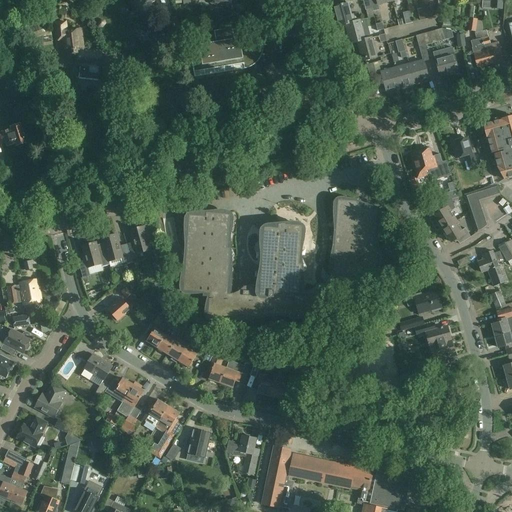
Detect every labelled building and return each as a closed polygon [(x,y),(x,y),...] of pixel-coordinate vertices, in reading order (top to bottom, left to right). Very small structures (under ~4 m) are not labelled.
[(123,0),(130,17),(142,13),(139,4),(151,0),(123,0)] [(210,0),(209,3),(222,7),(231,9),(232,5),(233,5),(233,0),(210,0)] [(340,0),(341,5),(334,7),(339,26),(346,25),(346,24),(353,23),(353,22),(360,20),(358,13),(351,15),(348,3),(350,3),(349,0),(340,0)] [(373,11),(370,0),(362,0),(367,19),(374,17),(373,11)] [(392,1),(392,0),(370,0),(373,11),(379,10),(378,4),(392,1)] [(503,0),(482,0),(483,0),(493,1),(493,8),(503,9),(503,0)] [(430,7),(418,10),(420,20),(433,17),(430,7)] [(263,11),(248,14),(250,22),(264,19),(263,11)] [(404,13),(406,24),(412,22),(410,12),(404,13)] [(182,32),(177,17),(166,20),(167,24),(158,27),(161,38),(170,35),(171,36),(182,32)] [(467,31),(475,32),(477,20),(469,19),(467,31)] [(346,24),(346,25),(351,43),(358,41),(365,39),(360,20),(353,22),(353,23),(346,24)] [(375,23),(377,31),(383,29),(381,22),(375,23)] [(76,65),(80,65),(80,69),(77,69),(77,72),(79,73),(79,79),(105,82),(106,68),(100,68),(101,55),(84,53),(81,30),(68,32),(66,23),(55,24),(57,41),(60,41),(62,51),(61,51),(62,58),(77,56),(76,65)] [(266,42),(241,46),(240,38),(234,39),(233,28),(214,31),(216,42),(199,45),(200,52),(196,53),(197,58),(191,58),(194,77),(195,77),(194,72),(243,64),(244,69),(245,69),(245,67),(247,66),(252,64),(256,61),(259,56),(261,51),(261,46),(261,44),(266,43),(266,42)] [(441,29),(435,30),(438,41),(444,40),(441,29)] [(429,32),(432,43),(438,41),(435,30),(429,32)] [(475,33),(477,39),(477,40),(483,39),(488,37),(486,31),(475,33)] [(425,45),(432,43),(429,32),(422,34),(425,45)] [(183,34),(175,35),(177,46),(184,45),(183,34)] [(419,47),(425,45),(422,34),(416,35),(419,47)] [(358,41),(363,61),(376,57),(371,37),(365,39),(358,41)] [(485,52),(488,65),(503,61),(499,42),(490,44),(488,37),(483,39),(486,52),(485,52)] [(402,39),(395,41),(398,52),(404,50),(402,39)] [(483,39),(477,40),(477,39),(472,41),(475,53),(474,53),(477,67),(488,65),(485,52),(486,52),(483,39)] [(458,71),(451,47),(433,52),(440,76),(458,71)] [(147,68),(145,56),(131,58),(133,70),(147,68)] [(428,79),(423,60),(408,64),(414,83),(428,79)] [(372,63),(367,64),(370,75),(375,74),(372,63)] [(408,64),(395,68),(400,87),(414,83),(408,64)] [(386,91),(400,87),(395,68),(378,72),(379,74),(377,77),(378,80),(383,78),(386,91)] [(183,92),(174,95),(174,94),(156,98),(161,113),(162,113),(165,124),(181,120),(177,106),(186,103),(183,92)] [(505,179),(511,177),(511,116),(484,125),(491,153),(498,151),(499,154),(494,155),(498,167),(505,179)] [(30,127),(22,129),(21,124),(11,127),(12,129),(3,132),(3,131),(0,131),(0,146),(2,146),(1,145),(6,143),(8,147),(17,144),(17,146),(19,145),(19,147),(25,145),(25,144),(27,143),(26,142),(34,139),(30,127)] [(457,158),(465,155),(469,167),(477,165),(473,153),(472,153),(467,137),(459,139),(459,138),(454,139),(455,141),(452,142),(457,158)] [(430,149),(422,151),(424,160),(426,159),(430,174),(431,180),(450,175),(446,164),(436,167),(433,156),(432,157),(430,149)] [(426,175),(430,174),(426,159),(424,160),(422,151),(411,154),(417,178),(427,176),(426,175)] [(479,157),(482,167),(488,166),(485,155),(479,157)] [(495,185),(489,187),(493,198),(499,196),(495,185)] [(489,187),(483,189),(487,200),(493,198),(489,187)] [(487,200),(483,189),(465,196),(468,206),(480,202),(487,200)] [(457,197),(458,196),(456,190),(439,196),(441,203),(452,199),(457,197)] [(209,297),(208,317),(208,318),(209,318),(209,317),(239,319),(239,316),(253,317),(253,321),(254,317),(258,317),(265,316),(273,315),(277,315),(318,317),(319,301),(322,301),(326,293),(332,287),(339,283),(347,281),(356,281),(356,277),(376,279),(378,247),(376,247),(378,209),(357,208),(358,201),(337,199),(332,275),(331,275),(331,276),(325,282),(328,283),(322,289),(315,294),(308,295),(301,295),(303,264),(300,264),(302,226),(278,224),(278,231),(264,230),(260,285),(257,285),(250,285),(249,286),(249,291),(244,291),(243,295),(228,294),(231,248),(228,248),(230,214),(213,213),(214,211),(206,213),(205,216),(189,215),(186,254),(183,290),(182,290),(182,291),(183,291),(203,293),(203,297),(209,297)] [(453,202),(452,199),(441,203),(443,210),(435,215),(438,219),(437,220),(442,229),(455,221),(449,212),(455,209),(453,202)] [(482,208),(480,202),(468,206),(470,212),(482,208)] [(470,212),(471,217),(484,213),(482,208),(470,212)] [(466,209),(458,212),(460,217),(468,215),(466,209)] [(471,217),(473,222),(485,218),(484,213),(471,217)] [(473,222),(475,227),(487,223),(485,218),(473,222)] [(448,238),(449,238),(452,242),(456,239),(459,244),(470,237),(465,229),(461,231),(455,221),(442,229),(448,238)] [(127,247),(130,258),(138,256),(137,254),(151,250),(144,226),(137,228),(129,230),(133,245),(127,247)] [(130,258),(127,247),(120,249),(116,234),(109,236),(108,235),(101,237),(103,243),(109,265),(110,265),(110,267),(124,263),(124,265),(132,263),(130,258)] [(507,262),(511,258),(511,241),(511,240),(507,243),(499,248),(507,262)] [(102,267),(109,265),(103,243),(96,245),(95,241),(88,243),(88,244),(81,246),(85,261),(79,263),(83,277),(90,275),(88,268),(101,264),(102,267)] [(488,270),(498,266),(497,262),(503,259),(500,251),(494,254),(493,251),(482,254),(484,260),(479,262),(483,273),(488,270)] [(152,263),(157,280),(166,277),(161,260),(152,263)] [(488,270),(492,281),(494,280),(496,285),(507,281),(505,274),(502,275),(498,266),(488,270)] [(20,283),(20,286),(21,292),(25,309),(31,308),(30,305),(42,303),(38,280),(20,283)] [(21,292),(20,286),(16,287),(16,286),(7,287),(10,304),(19,303),(18,300),(21,300),(19,292),(21,292)] [(131,293),(126,287),(121,291),(127,297),(131,293)] [(408,307),(416,305),(418,314),(442,308),(437,291),(415,298),(414,295),(406,298),(408,307)] [(131,302),(135,299),(137,302),(140,300),(134,292),(132,294),(128,298),(131,302)] [(498,292),(491,295),(497,310),(504,307),(498,292)] [(122,298),(108,309),(117,320),(131,308),(122,298)] [(492,324),(495,336),(511,330),(511,309),(511,307),(497,312),(500,322),(492,324)] [(14,328),(30,325),(28,315),(7,319),(9,326),(13,325),(14,328)] [(424,325),(422,318),(399,324),(401,331),(424,325)] [(177,329),(183,332),(186,326),(181,323),(177,329)] [(429,346),(451,341),(447,326),(436,329),(435,323),(420,327),(422,334),(426,333),(429,346)] [(148,342),(158,348),(166,335),(155,329),(148,342)] [(28,343),(30,340),(10,330),(0,350),(13,356),(16,350),(23,353),(24,351),(27,350),(29,346),(28,343)] [(511,330),(495,336),(499,347),(507,345),(509,355),(511,353),(511,330)] [(177,342),(166,335),(158,348),(169,355),(177,342)] [(203,348),(209,351),(216,339),(209,336),(203,348)] [(179,361),(187,348),(189,345),(179,339),(177,342),(169,355),(172,357),(170,359),(177,363),(179,361)] [(216,339),(209,351),(214,354),(220,342),(216,339)] [(451,341),(429,346),(433,360),(429,361),(431,370),(447,365),(445,358),(455,355),(451,341)] [(254,364),(260,366),(266,349),(261,347),(259,351),(254,364)] [(187,348),(179,361),(189,367),(197,355),(187,348)] [(248,362),(254,364),(259,351),(252,349),(248,362)] [(103,383),(104,381),(112,367),(93,356),(85,369),(86,369),(82,375),(100,386),(96,393),(102,397),(109,387),(103,383)] [(210,379),(222,384),(227,368),(221,366),(223,359),(215,356),(210,370),(212,371),(210,379)] [(5,378),(13,363),(3,358),(3,359),(0,357),(0,373),(6,376),(5,378)] [(292,372),(305,375),(305,374),(307,374),(310,363),(308,362),(295,359),(292,372)] [(230,361),(227,368),(222,384),(233,388),(236,381),(240,382),(245,367),(230,361)] [(258,394),(270,397),(274,381),(266,379),(267,374),(260,373),(257,385),(260,386),(258,394)] [(275,375),(274,381),(270,397),(282,400),(284,393),(290,394),(293,379),(275,375)] [(121,394),(126,397),(134,385),(123,379),(116,391),(115,390),(112,396),(118,399),(121,394)] [(122,405),(133,412),(134,409),(145,392),(141,389),(143,387),(136,383),(134,385),(126,397),(122,405)] [(59,403),(65,391),(51,384),(46,395),(42,394),(35,408),(54,418),(62,404),(59,403)] [(155,407),(152,406),(143,420),(156,428),(169,407),(159,400),(155,407)] [(169,407),(156,428),(165,434),(155,451),(162,455),(175,435),(171,433),(178,422),(176,420),(180,413),(169,407)] [(106,420),(110,422),(114,416),(110,414),(106,420)] [(114,416),(110,422),(116,425),(119,419),(114,416)] [(127,432),(136,419),(130,416),(122,429),(127,432)] [(24,425),(23,427),(21,427),(18,431),(20,433),(17,438),(36,448),(43,435),(41,434),(47,423),(36,418),(31,429),(24,425)] [(55,426),(72,436),(76,428),(59,419),(55,426)] [(127,432),(128,433),(122,443),(126,445),(128,443),(141,422),(136,419),(127,432)] [(188,454),(205,458),(210,433),(193,429),(188,454)] [(226,453),(227,453),(232,455),(246,458),(245,463),(242,474),(254,477),(256,466),(259,456),(260,450),(254,449),(256,439),(243,436),(242,444),(229,441),(226,453)] [(71,480),(74,464),(80,442),(71,445),(62,482),(70,484),(71,480)] [(173,461),(181,449),(174,445),(166,457),(173,461)] [(398,511),(399,511),(398,511),(401,511),(409,479),(290,454),(291,451),(275,447),(263,505),(279,508),(279,507),(289,509),(294,482),(288,480),(289,476),(360,491),(357,504),(365,506),(363,511),(420,511),(407,509),(406,511),(398,511)] [(23,466),(25,462),(26,460),(18,456),(15,462),(23,466)] [(40,461),(38,466),(33,479),(40,481),(48,463),(40,461)] [(34,465),(26,462),(21,475),(10,501),(16,503),(15,504),(21,507),(22,505),(28,493),(22,490),(27,477),(29,478),(34,465)] [(81,466),(77,482),(77,483),(84,484),(88,468),(81,466)] [(5,498),(10,501),(21,475),(15,473),(12,480),(0,475),(0,488),(1,489),(0,491),(0,498),(4,500),(5,498)] [(254,490),(256,480),(249,478),(247,489),(254,490)] [(41,496),(45,498),(39,511),(40,511),(57,511),(58,510),(56,510),(60,502),(54,500),(56,492),(51,491),(52,489),(45,487),(41,496)] [(74,511),(75,511),(91,511),(98,499),(84,491),(74,511)] [(226,506),(234,509),(238,497),(228,500),(226,506)] [(129,511),(131,510),(114,502),(108,511),(129,511)]
